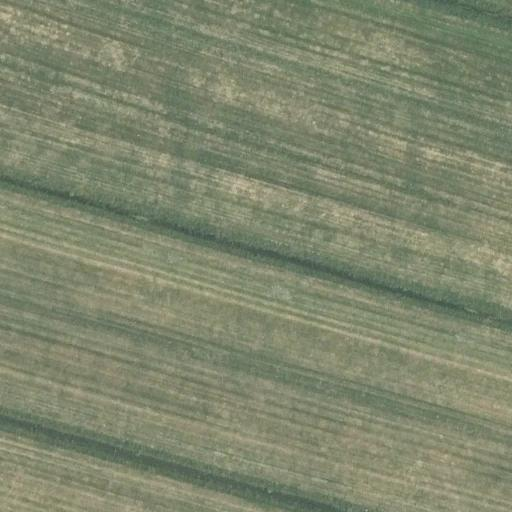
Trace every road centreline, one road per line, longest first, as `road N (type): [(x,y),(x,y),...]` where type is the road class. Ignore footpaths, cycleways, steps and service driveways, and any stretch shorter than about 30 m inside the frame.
road 1 (track): [(511,511),(0,366)]
road 2 (track): [(0,443),(259,511)]
road 3 (track): [(511,47),(348,0)]
